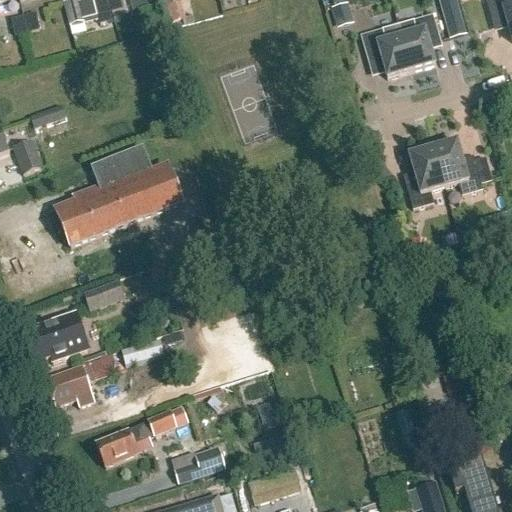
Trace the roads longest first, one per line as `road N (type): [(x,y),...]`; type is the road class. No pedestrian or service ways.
road 1 (unclassified): [(48,511),(0,384)]
road 2 (residential): [(511,87),(383,123)]
